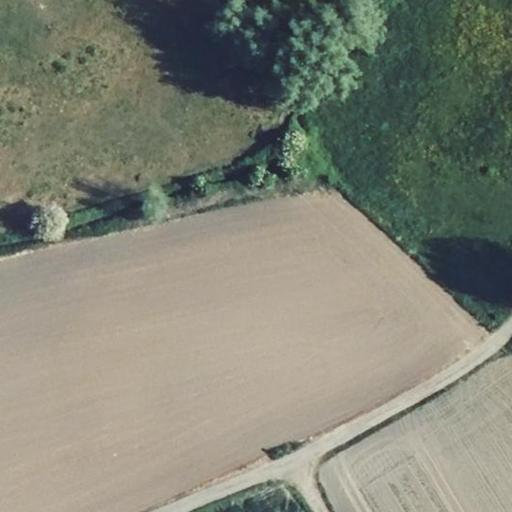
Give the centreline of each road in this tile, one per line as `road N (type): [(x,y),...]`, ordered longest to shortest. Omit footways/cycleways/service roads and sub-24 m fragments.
road 1 (track): [(511,326),(434,383),(294,464)]
road 2 (track): [(172,511),(294,464)]
